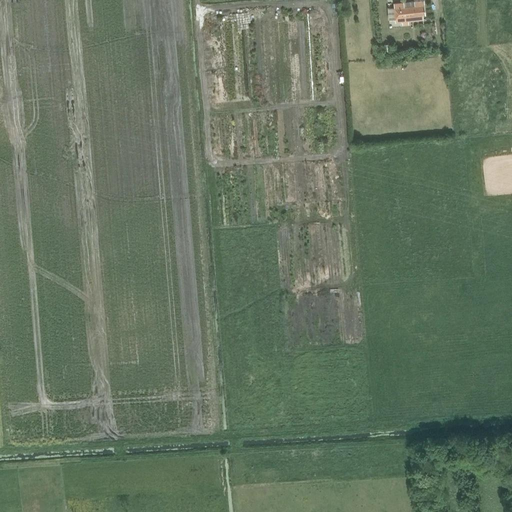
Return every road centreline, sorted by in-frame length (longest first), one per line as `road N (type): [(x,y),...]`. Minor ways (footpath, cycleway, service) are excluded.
road 1 (track): [(197,0),(204,9),(327,7),(342,139),(331,156),(224,164),(209,154)]
road 2 (track): [(209,154),(198,3)]
